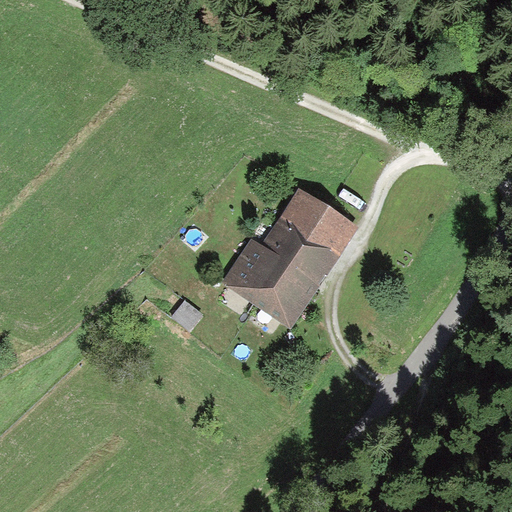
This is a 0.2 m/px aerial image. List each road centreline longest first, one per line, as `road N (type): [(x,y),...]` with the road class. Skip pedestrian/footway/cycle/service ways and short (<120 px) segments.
road 1 (track): [(74,0),(435,159),(511,182)]
road 2 (unclassified): [(511,212),(466,295),(298,511)]
road 3 (track): [(435,159),(409,159),(380,184),(326,312),(352,367),(388,397)]
road 4 (track): [(419,357),(379,511)]
